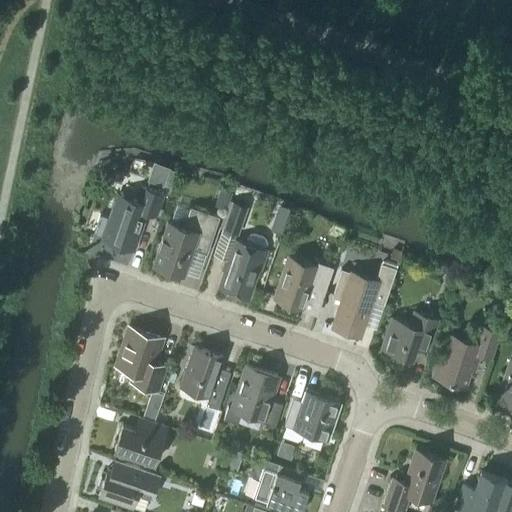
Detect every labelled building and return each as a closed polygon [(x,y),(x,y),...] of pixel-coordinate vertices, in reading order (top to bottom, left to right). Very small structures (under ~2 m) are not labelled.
[(119,194),(104,239),(132,249),(144,212),(156,215),(163,193),(142,186),(137,200),(119,194)] [(221,188),(215,205),(224,208),(230,191),(221,188)] [(237,233),(246,207),(233,202),(224,229),(237,233)] [(183,227),(167,221),(153,264),(183,274),(192,249),(206,254),(219,216),(190,206),(183,227)] [(247,236),(245,242),(235,239),(218,286),(248,297),(265,249),(263,249),(265,242),(264,235),(253,231),(247,236)] [(316,266),(288,256),(274,297),(303,307),(309,288),(324,293),(333,267),(317,262),(316,266)] [(375,280),(341,268),(331,297),(340,300),(332,325),(360,335),(372,301),(383,305),(396,268),(381,263),(375,280)] [(427,350),(438,319),(414,310),(410,323),(391,317),(381,348),(412,358),(416,346),(427,350)] [(433,374),(465,385),(473,362),(476,363),(479,354),(491,358),(500,331),(481,325),(475,342),(450,333),(445,350),(441,349),(433,374)] [(160,337),(130,327),(118,365),(136,370),(132,381),(156,389),(165,365),(152,361),(160,337)] [(217,409),(225,387),(213,383),(223,356),(194,346),(181,386),(209,396),(206,405),(217,409)] [(511,359),(510,359),(496,399),(511,404),(511,359)] [(277,374),(247,364),(233,407),(228,406),(223,418),(237,423),(241,411),(262,418),(261,421),(274,426),(282,403),(269,399),(277,374)] [(292,397),(283,425),(295,429),(294,430),(305,434),(306,432),(314,435),(313,437),(324,441),(339,399),(327,395),(326,397),(319,395),(320,393),(308,389),(304,401),(292,397)] [(140,429),(122,424),(114,448),(154,462),(166,426),(144,418),(140,429)] [(392,476),(383,505),(402,511),(409,493),(431,500),(445,458),(415,448),(404,480),(392,476)] [(160,473),(114,458),(114,459),(119,461),(114,475),(107,472),(109,468),(108,467),(104,478),(101,477),(97,488),(100,489),(98,495),(132,506),(137,491),(152,496),(160,473)] [(263,466),(253,497),(297,511),(300,511),(308,490),(297,487),(303,471),(279,463),(276,471),(263,466)] [(468,511),(492,511),(504,478),(480,470),(471,498),(459,494),(453,511),(466,511),(467,511),(468,511)] [(511,511),(511,481),(504,478),(492,511),(511,511)]
